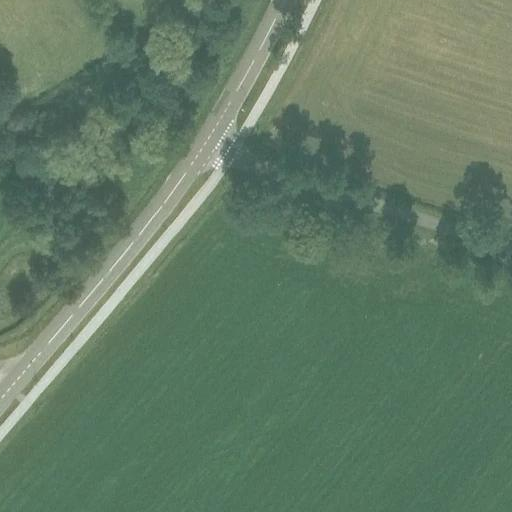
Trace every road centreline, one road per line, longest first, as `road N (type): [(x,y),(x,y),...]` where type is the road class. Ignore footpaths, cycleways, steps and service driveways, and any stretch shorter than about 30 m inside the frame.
road 1 (unclassified): [(511,249),(260,169),(205,142)]
road 2 (tertiary): [(205,142),(15,383)]
road 3 (tertiary): [(284,0),(205,142)]
